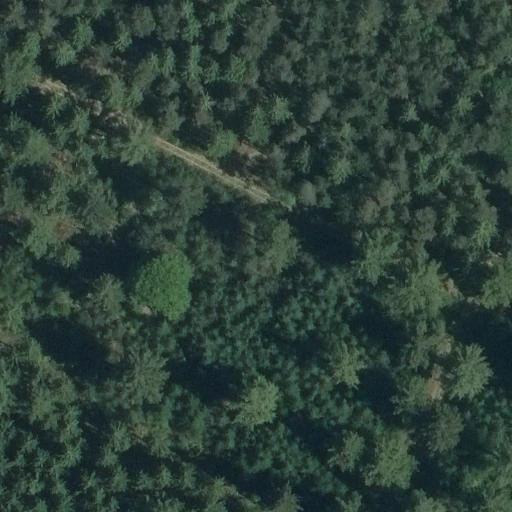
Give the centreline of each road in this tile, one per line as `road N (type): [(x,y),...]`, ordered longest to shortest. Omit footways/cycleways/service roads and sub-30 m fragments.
road 1 (track): [(390,511),(478,301),(426,268),(268,202),(0,63)]
road 2 (track): [(511,318),(478,301),(511,221)]
